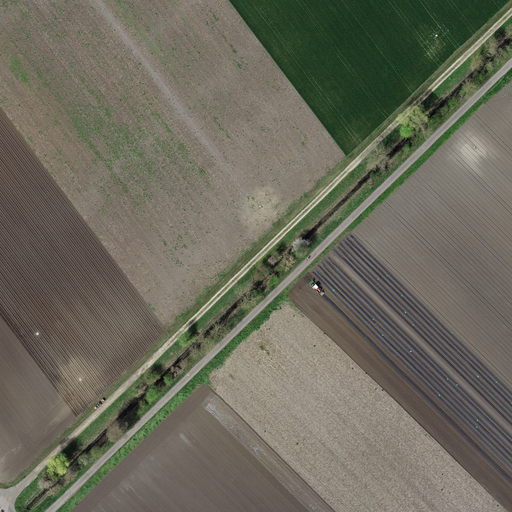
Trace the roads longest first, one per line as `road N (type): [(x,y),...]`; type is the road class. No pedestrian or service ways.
road 1 (track): [(511,16),(3,505)]
road 2 (track): [(54,511),(511,65)]
